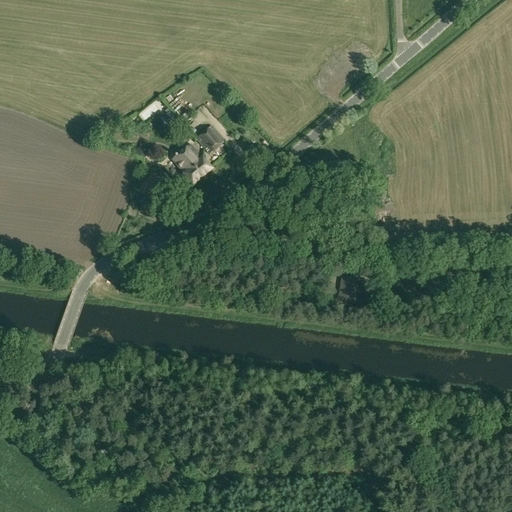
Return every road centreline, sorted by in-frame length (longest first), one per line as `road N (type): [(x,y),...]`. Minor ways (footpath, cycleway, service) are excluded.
road 1 (tertiary): [(158,237),(214,209),(268,168),(469,0)]
road 2 (unclassified): [(511,247),(194,259),(158,237)]
road 3 (tertiary): [(0,396),(50,364),(90,274),(158,237)]
